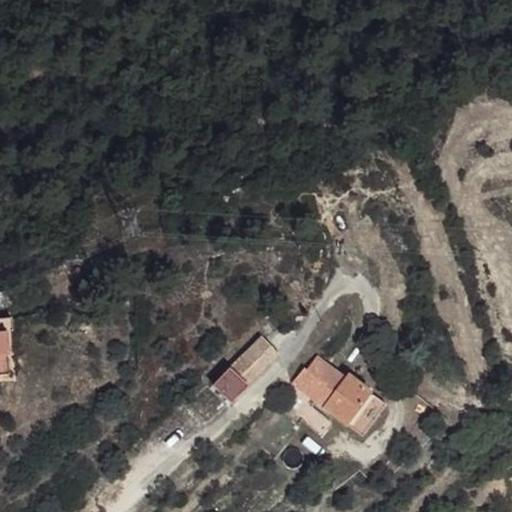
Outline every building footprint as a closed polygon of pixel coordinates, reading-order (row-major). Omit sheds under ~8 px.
[(0,349),(27,344),(27,337),(0,337),(0,349)] [(0,349),(0,385),(5,386),(6,377),(26,377),(27,344),(0,349)] [(261,344),(215,386),(238,406),(279,364),(261,344)] [(296,386),(350,424),(370,393),(352,378),(346,382),(317,360),(308,369),(296,386)] [(187,407),(199,418),(211,403),(200,394),(187,407)]
